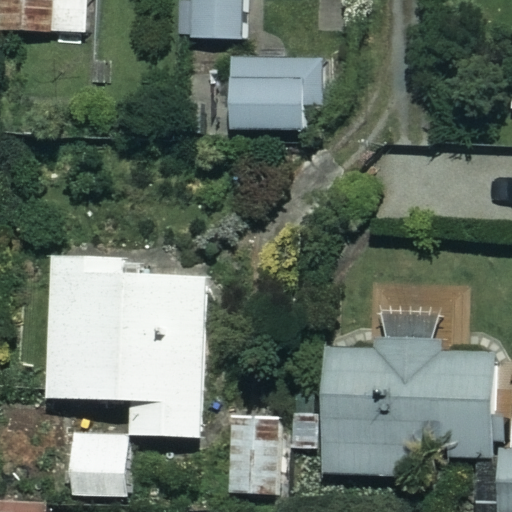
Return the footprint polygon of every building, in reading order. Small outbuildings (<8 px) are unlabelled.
[(93,0),(6,0),(6,34),(93,35),(93,0)] [(248,0),(198,0),(198,40),(248,40),(248,0)] [(317,64),(238,65),(239,132),(318,132),(317,64)] [(133,261),(60,259),(55,402),(140,405),(139,439),(208,441),(213,280),(133,277),(133,261)] [(438,323),(384,324),(384,348),(331,349),(333,479),(418,478),(418,465),(499,463),(497,353),(438,354),(438,323)] [(283,497),(284,412),(238,411),(236,497),(283,497)] [(136,439),(81,436),(78,497),(134,500),(136,439)] [(51,511),(52,491),(0,489),(0,511),(51,511)]
